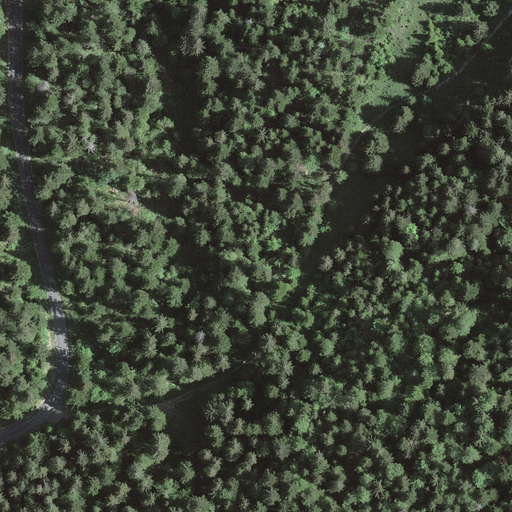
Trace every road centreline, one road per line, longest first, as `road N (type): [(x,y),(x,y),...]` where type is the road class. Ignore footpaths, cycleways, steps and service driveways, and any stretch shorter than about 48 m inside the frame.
road 1 (track): [(52,407),(174,399),(239,362),(302,262),(360,142),(387,113),(440,86),(485,48),(511,12)]
road 2 (tertiary): [(21,0),(14,92),(55,306),(61,387),(52,407),(0,437)]
